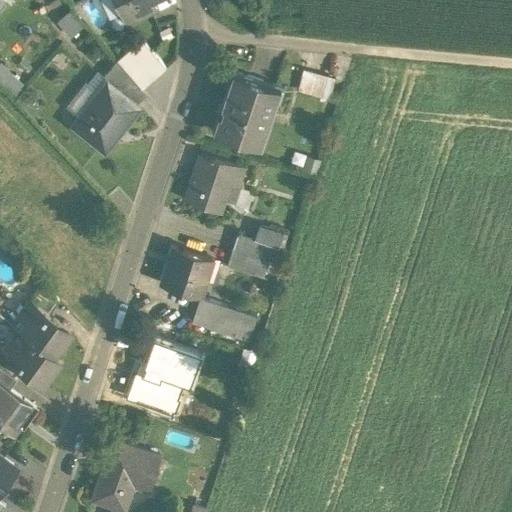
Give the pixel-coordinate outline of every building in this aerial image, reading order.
[(116,0),(122,12),(146,0),(146,1),(148,0),(116,0)] [(146,0),(122,12),(127,24),(151,13),(146,1),(146,0)] [(57,21),(71,36),(83,26),(69,10),(57,21)] [(118,61),(142,89),(166,67),(142,40),(118,61)] [(5,61),(0,66),(0,74),(18,91),(27,82),(5,61)] [(107,81),(114,87),(136,104),(147,95),(142,89),(118,61),(102,78),(107,81)] [(334,78),(303,70),(297,90),(329,99),(334,78)] [(274,86),(232,72),(212,131),(260,146),(269,122),(263,120),(274,86)] [(107,81),(71,125),(104,152),(140,108),(136,104),(114,87),(107,81)] [(243,166),(200,152),(184,200),(218,211),(227,183),(237,186),(243,166)] [(287,234),(260,225),(254,240),(278,248),(278,246),(283,247),(287,234)] [(254,240),(237,235),(232,249),(269,261),(274,262),(278,248),(254,240)] [(213,258),(172,245),(160,283),(200,296),(201,296),(207,277),(202,276),(207,259),(213,260),(213,258)] [(269,261),(232,249),(227,263),(228,265),(263,277),(269,261)] [(59,301),(41,282),(31,295),(52,310),(59,301)] [(201,296),(200,296),(192,320),(248,339),(256,315),(201,296)] [(70,330),(30,301),(13,325),(19,329),(2,353),(0,352),(20,367),(42,383),(60,359),(53,354),(70,330)] [(196,354),(153,339),(145,362),(139,360),(127,393),(149,401),(148,405),(171,413),(173,409),(175,410),(178,399),(177,399),(178,395),(156,387),(160,376),(185,385),(196,354)] [(20,367),(0,352),(0,367),(13,377),(20,367)] [(13,377),(0,367),(0,382),(9,389),(17,379),(13,377)] [(9,389),(0,382),(0,426),(2,429),(1,430),(6,433),(7,432),(13,436),(27,418),(28,418),(35,408),(9,389)] [(117,440),(109,466),(104,465),(92,500),(124,511),(133,486),(149,491),(161,455),(117,440)] [(0,491),(17,468),(0,455),(0,491)]
